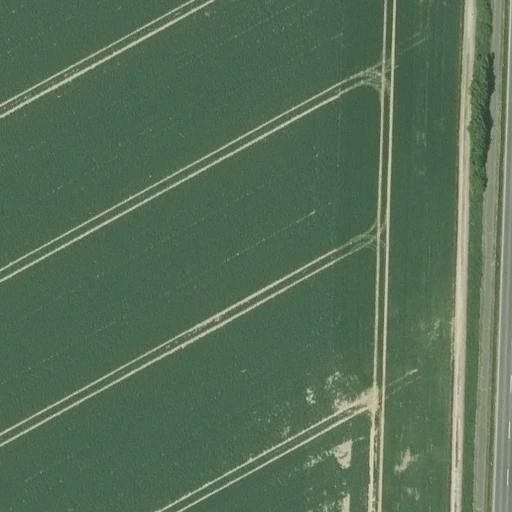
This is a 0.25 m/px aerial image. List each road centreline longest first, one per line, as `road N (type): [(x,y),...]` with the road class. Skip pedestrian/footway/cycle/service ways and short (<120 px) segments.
road 1 (track): [(455,511),(467,0)]
road 2 (secondary): [(505,511),(511,334)]
